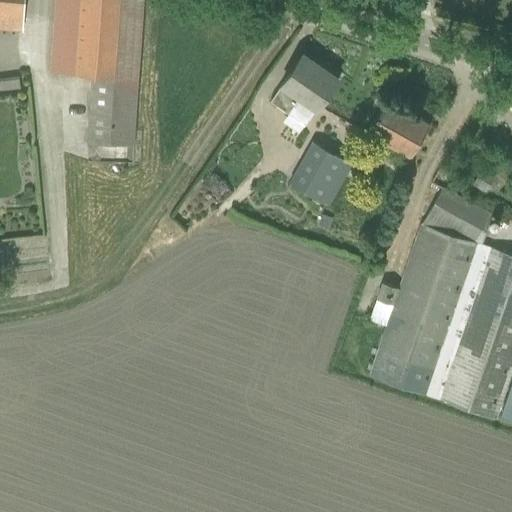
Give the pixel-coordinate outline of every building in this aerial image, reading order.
[(0,0),(0,27),(21,29),(22,0),(0,0)] [(55,0),(50,71),(90,74),(86,141),(132,144),(141,0),(55,0)] [(269,101),(287,114),(303,125),(337,77),(302,53),(269,101)] [(0,89),(17,86),(15,76),(0,79),(0,89)] [(385,100),(375,117),(366,134),(411,158),(429,124),(385,100)] [(311,141),(288,184),(327,204),(350,162),(311,141)] [(393,304),(371,369),(369,375),(496,418),(511,370),(511,254),(478,243),(488,213),(432,182),(440,166),(439,166),(430,182),(441,188),(435,198),(421,223),(399,287),(382,281),(376,298),(393,304)] [(332,218),(323,215),(319,227),(328,230),(332,218)]
